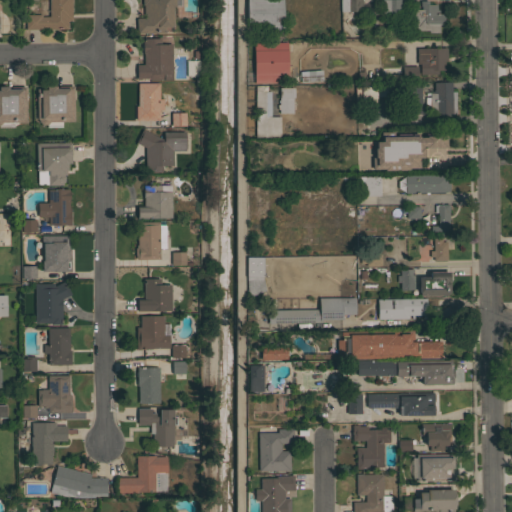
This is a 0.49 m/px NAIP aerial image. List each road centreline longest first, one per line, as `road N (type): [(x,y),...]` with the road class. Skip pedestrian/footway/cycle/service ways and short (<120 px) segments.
road 1 (tertiary): [(485,0),(493,511)]
road 2 (residential): [(102,0),(102,442)]
